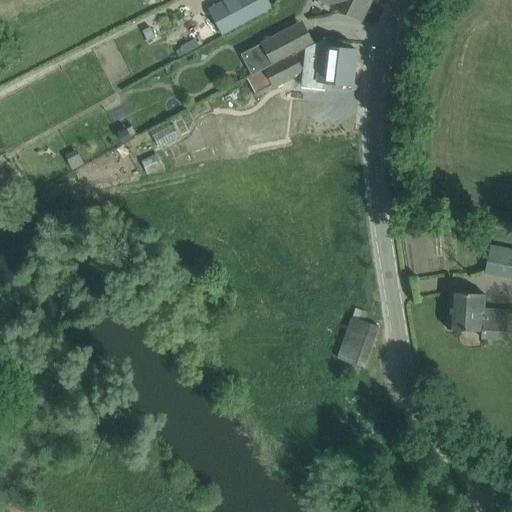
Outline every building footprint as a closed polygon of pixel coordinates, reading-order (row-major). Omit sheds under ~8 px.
[(266,0),(226,0),(208,10),(221,34),(271,8),(266,0)] [(314,0),(313,3),(328,10),(329,7),(360,21),(370,0),(314,0)] [(280,35),(257,47),(268,68),(291,56),(280,35)] [(268,68),(247,79),(256,98),(319,66),(317,81),(351,85),(355,50),(322,46),(322,40),(311,46),(291,56),(268,68)] [(162,166),(157,155),(142,162),(147,173),(162,166)] [(96,180),(88,165),(82,168),(90,184),(96,180)] [(61,177),(55,167),(46,172),(52,182),(61,177)] [(511,249),(490,245),(484,273),(511,279),(511,249)] [(485,291),(485,275),(427,274),(427,287),(452,288),(452,290),(485,291)] [(511,339),(511,323),(482,321),(484,294),(449,292),(447,329),(481,331),(481,338),(511,339)] [(338,359),(364,367),(378,326),(352,317),(338,359)]
